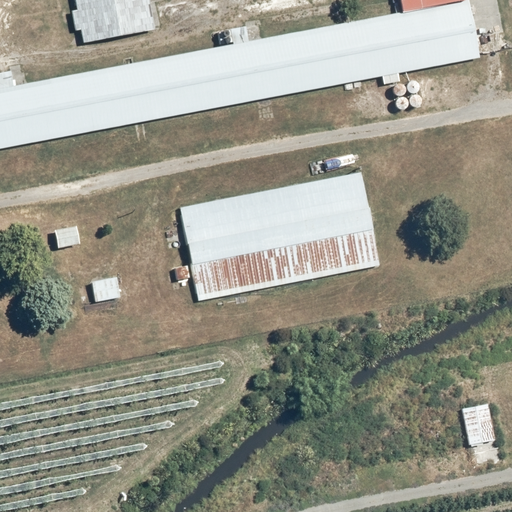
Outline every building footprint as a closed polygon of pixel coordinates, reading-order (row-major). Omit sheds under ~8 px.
[(379,0),(380,2),(0,73),(0,133),(457,47),(447,0),(379,0)] [(131,0),(56,0),(62,33),(135,20),(131,0)] [(342,164),(160,198),(178,293),(360,259),(342,164)] [(75,224),(52,229),(56,249),(80,244),(75,224)] [(120,296),(117,275),(92,280),(96,300),(120,296)]
